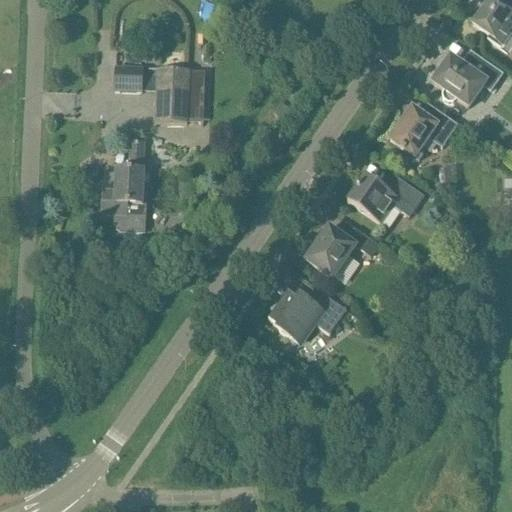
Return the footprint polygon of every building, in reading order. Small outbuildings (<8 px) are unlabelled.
[(511,15),(492,1),(474,28),(490,39),(488,42),(501,51),(510,38),(511,37),(511,15)] [(435,84),(433,86),(444,94),(442,98),(444,103),(448,106),(453,106),(457,103),(469,112),(484,90),(491,95),(504,78),(476,58),(467,71),(451,60),(444,71),(440,72),(435,80),(435,84)] [(143,72),(116,71),(115,95),(142,96),(143,72)] [(189,74),(159,73),(157,126),(187,127),(189,74)] [(292,116),(281,105),(272,115),(283,126),(292,116)] [(459,128),(428,107),(421,117),(413,111),(390,144),(406,155),(406,160),(412,165),(419,164),(423,159),(422,153),(429,142),(443,152),(459,128)] [(145,146),(131,146),(130,173),(117,173),(116,194),(104,194),(103,218),(127,219),(128,207),(143,208),(145,174),(144,174),(145,146)] [(389,195),(366,179),(348,205),(381,228),(393,210),(410,221),(425,200),(398,182),(389,195)] [(489,217),(480,230),(493,240),(503,227),(489,217)] [(308,262),(307,264),(333,282),(356,250),(371,261),(379,249),(355,232),(347,243),(330,231),(316,250),(313,252),(310,253),(309,256),(308,258),(308,262)] [(449,285),(444,292),(458,302),(469,287),(462,282),(456,291),(449,285)] [(273,318),(269,324),(282,333),(281,336),(288,341),(293,347),(296,346),(300,349),(309,337),(315,328),(330,338),(338,327),(347,314),(321,296),(312,308),(304,303),(302,305),(289,296),(279,310),(271,314),(273,318)]
